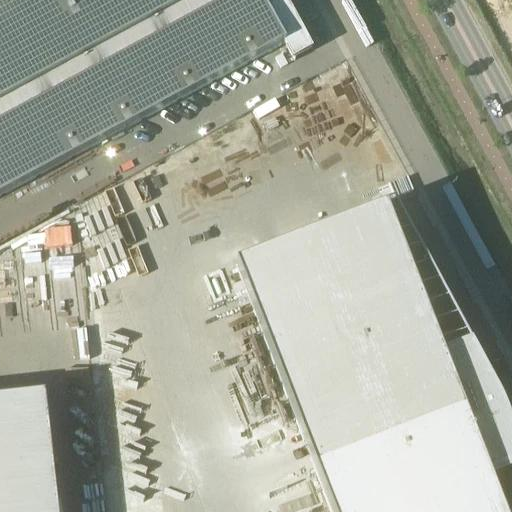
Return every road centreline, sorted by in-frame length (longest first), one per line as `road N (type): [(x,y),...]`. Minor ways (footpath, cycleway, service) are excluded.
road 1 (unknown): [(294,191),(223,235),(205,277),(205,307),(224,367),(280,511)]
road 2 (unclassified): [(333,0),(511,331)]
road 3 (tertiary): [(434,0),(511,144)]
road 4 (tertiary): [(511,109),(452,0)]
